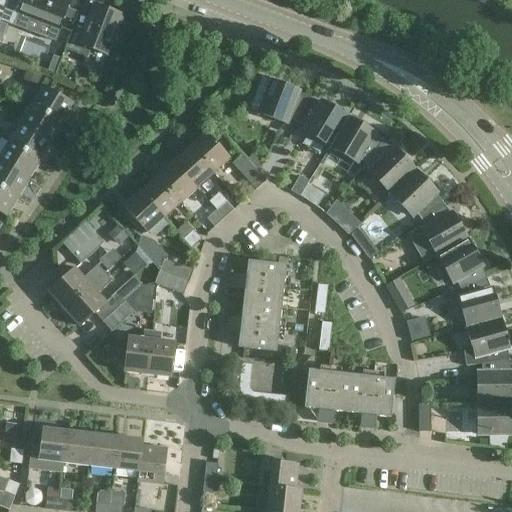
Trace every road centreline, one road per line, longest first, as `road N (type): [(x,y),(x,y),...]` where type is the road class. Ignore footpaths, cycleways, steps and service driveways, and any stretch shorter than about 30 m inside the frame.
road 1 (residential): [(411,459),(406,357),(336,238),(279,195),(254,203),(214,245),(196,298),(188,379),(194,416)]
road 2 (tertiary): [(511,186),(472,134),(399,75),(217,0)]
road 3 (residential): [(194,416),(170,399),(108,392),(17,301)]
road 4 (residential): [(334,450),(227,431),(194,416)]
